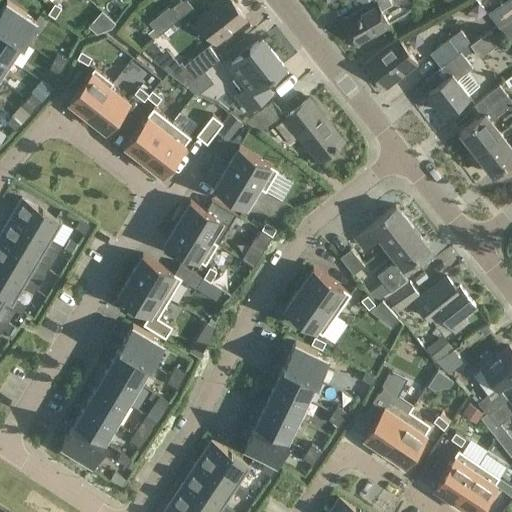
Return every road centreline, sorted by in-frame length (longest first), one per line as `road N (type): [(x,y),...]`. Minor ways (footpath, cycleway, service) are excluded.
road 1 (residential): [(3,445),(144,213),(146,195),(137,180),(54,124),(0,176)]
road 2 (residential): [(136,511),(207,404),(247,311)]
road 3 (residential): [(401,155),(310,226),(247,311)]
road 4 (residential): [(401,155),(277,0)]
road 5 (residential): [(431,511),(343,455),(304,511)]
